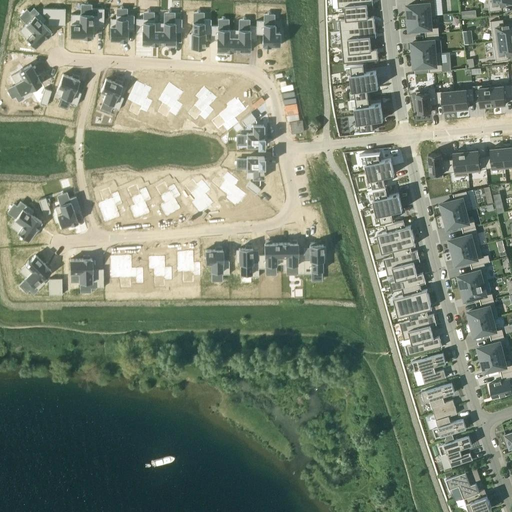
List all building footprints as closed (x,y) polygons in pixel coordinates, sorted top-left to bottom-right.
[(337,0),(338,8),(344,7),(345,7),(345,13),(347,13),(368,11),(367,5),(373,4),(372,0),(337,0)] [(408,6),(407,6),(408,17),(430,15),(430,16),(436,15),(434,0),(421,0),(422,4),(408,5),(408,6)] [(511,0),(488,0),(489,11),(502,10),(501,4),(507,4),(506,3),(511,2),(511,0)] [(48,18),(49,25),(65,26),(65,23),(65,9),(43,8),(43,12),(48,18)] [(71,14),(70,37),(82,37),(82,38),(90,38),(90,37),(93,39),(92,25),(104,25),(104,8),(97,9),(97,15),(71,14)] [(345,19),(339,19),(340,30),(345,29),(349,29),(375,26),(374,16),(369,17),(368,11),(347,13),(345,13),(346,19),(345,19)] [(19,30),(25,37),(35,47),(44,38),(44,39),(45,38),(47,40),(52,36),(50,33),(51,33),(50,32),(51,31),(42,22),(45,19),(38,12),(26,24),(19,30)] [(116,19),(110,19),(110,40),(119,40),(127,40),(127,29),(134,29),(134,18),(134,15),(116,15),(116,19)] [(430,15),(408,17),(409,28),(410,28),(410,30),(425,28),(426,34),(439,33),(438,27),(431,27),(430,16),(430,15)] [(136,18),(136,32),(142,32),(142,43),(158,43),(159,23),(154,23),(154,19),(136,18)] [(159,23),(158,43),(175,44),(175,33),(182,33),(182,19),(174,19),(174,23),(159,23)] [(189,34),(189,42),(189,45),(191,45),(191,47),(205,48),(205,33),(210,33),(211,25),(211,19),(203,19),(203,23),(193,22),(192,32),(191,32),(191,34),(189,34)] [(503,19),(491,21),(493,41),(511,38),(511,24),(509,25),(509,24),(504,24),(503,19)] [(256,26),(256,34),(263,35),(262,46),(271,46),(279,46),(280,32),(275,32),(275,25),(263,24),(263,21),(256,21),(256,26)] [(210,33),(210,39),(216,39),(216,51),(217,51),(217,54),(223,54),(223,51),(233,52),(234,30),(218,29),(218,25),(211,25),(210,33)] [(234,30),(233,52),(242,52),(242,55),(248,55),(248,52),(250,52),(250,39),(256,40),(256,34),(256,26),(249,26),(249,30),(234,30)] [(345,29),(340,30),(341,40),(345,40),(348,40),(349,45),(350,45),(371,43),(371,37),(376,37),(375,26),(349,29),(345,29)] [(413,43),(411,43),(412,54),(435,52),(434,40),(440,40),(439,33),(426,34),(426,41),(413,42),(413,43)] [(511,38),(493,41),(496,61),(509,59),(508,54),(511,53),(511,38)] [(346,52),(343,52),(344,63),(347,63),(352,62),(378,60),(377,49),(372,49),(371,43),(350,45),(349,45),(349,51),(346,52)] [(435,52),(412,54),(413,65),(415,65),(415,66),(429,65),(429,72),(443,70),(442,64),(441,51),(435,52)] [(347,66),(346,66),(346,67),(347,75),(348,75),(350,74),(351,82),(353,82),(378,79),(376,70),(367,72),(365,63),(352,65),(347,66)] [(11,75),(15,83),(23,99),(32,94),(30,90),(42,84),(41,83),(42,83),(41,82),(38,75),(37,75),(32,64),(19,71),(11,75)] [(63,73),(58,86),(56,94),(61,96),(71,99),(70,103),(77,105),(82,92),(76,90),(80,79),(71,76),(63,73)] [(106,77),(101,90),(106,93),(103,100),(112,104),(111,107),(118,110),(123,97),(118,95),(122,84),(114,80),(114,81),(106,77)] [(137,79),(131,91),(136,94),(132,101),(142,106),(140,109),(147,112),(153,100),(147,97),(153,86),(145,82),(145,83),(137,79)] [(350,91),(351,99),(355,98),(370,96),(369,88),(379,87),(378,79),(353,82),(351,82),(353,90),(350,91)] [(169,82),(161,94),(166,97),(162,103),(170,109),(168,112),(175,117),(182,105),(177,102),(184,92),(177,87),(176,87),(169,82)] [(200,98),(194,104),(202,111),(199,114),(205,119),(214,109),(210,105),(218,96),(212,90),(212,91),(205,84),(195,94),(200,98)] [(510,84),(491,85),(493,106),(501,105),(501,104),(506,104),(505,97),(511,96),(510,84)] [(491,85),(473,87),(474,100),(480,99),(481,106),(486,106),(486,107),(493,106),(491,85)] [(473,87),(454,89),(456,110),(464,109),(464,108),(469,107),(468,100),(474,100),(473,87)] [(45,88),(39,104),(46,106),(52,91),(45,88)] [(454,89),(436,91),(437,103),(443,103),(444,110),(449,109),(449,110),(456,110),(454,89)] [(417,98),(415,99),(416,105),(418,105),(419,112),(431,111),(431,104),(437,103),(436,91),(417,93),(417,98)] [(351,99),(352,107),(355,107),(356,115),(382,111),(381,103),(371,104),(370,96),(355,98),(351,99)] [(227,108),(219,114),(226,123),(223,125),(227,131),(239,123),(235,118),(247,109),(239,98),(237,99),(236,97),(227,104),(228,106),(226,107),(227,108)] [(357,123),(355,123),(356,131),(356,132),(375,130),(374,121),(384,119),(382,111),(356,115),(357,123)] [(251,113),(240,120),(245,126),(255,118),(251,113)] [(248,129),(247,143),(265,143),(266,133),(265,133),(265,121),(254,121),(254,129),(248,129)] [(510,144),(503,145),(505,166),(511,164),(511,145),(511,146),(510,144)] [(491,154),(485,155),(486,168),(505,166),(503,145),(496,146),(496,147),(491,147),(491,154)] [(473,148),(466,149),(468,169),(486,168),(485,155),(479,156),(478,149),(473,149),(473,148)] [(454,158),(448,159),(449,171),(468,169),(466,149),(458,150),(458,151),(454,151),(454,158)] [(246,152),(246,168),(252,168),(252,176),(264,176),(264,164),(265,164),(265,153),(246,152)] [(380,152),(360,154),(360,155),(361,155),(363,164),(366,163),(367,171),(393,166),(391,158),(382,160),(380,153),(380,152)] [(429,161),(427,161),(428,168),(430,168),(431,178),(444,177),(443,172),(449,171),(448,159),(442,159),(441,152),(428,154),(429,161)] [(369,179),(366,180),(368,188),(368,189),(387,184),(385,176),(395,174),(393,166),(367,171),(369,179)] [(224,176),(217,185),(225,192),(224,193),(225,194),(224,196),(234,204),(235,202),(236,203),(246,192),(234,182),(238,178),(227,168),(222,174),(224,176)] [(199,185),(190,192),(195,198),(191,202),(200,212),(206,207),(207,207),(214,202),(206,192),(211,188),(202,177),(196,182),(199,185)] [(250,178),(245,183),(255,192),(260,186),(250,178)] [(164,201),(159,204),(166,216),(174,212),(174,213),(182,208),(176,198),(181,195),(174,183),(168,186),(170,189),(161,195),(164,201)] [(133,203),(128,206),(134,219),(143,215),(143,216),(151,212),(146,201),(152,198),(147,186),(139,189),(141,192),(130,196),(133,203)] [(388,187),(369,191),(369,192),(371,199),(374,199),(375,207),(401,201),(399,193),(390,195),(388,187)] [(103,207),(98,209),(102,222),(110,219),(110,220),(119,217),(115,206),(122,204),(117,191),(110,193),(111,196),(101,200),(103,207)] [(441,204),(440,205),(443,216),(471,208),(466,191),(453,194),(455,199),(441,203),(441,204)] [(62,212),(56,214),(61,228),(69,225),(78,223),(74,211),(80,209),(76,196),(69,198),(70,202),(60,205),(62,212)] [(46,197),(38,199),(43,215),(50,212),(46,197)] [(377,215),(374,215),(376,223),(376,224),(395,220),(393,211),(403,209),(401,201),(375,207),(377,215)] [(25,205),(15,219),(22,225),(17,232),(28,240),(35,230),(36,231),(41,224),(41,223),(42,222),(31,214),(33,211),(25,205)] [(471,208),(443,216),(446,226),(447,226),(447,227),(461,224),(462,230),(476,226),(473,216),(467,216),(466,210),(471,209),(471,208)] [(387,231),(377,234),(380,243),(414,235),(411,225),(406,227),(404,220),(386,225),(387,231)] [(450,241),(449,241),(452,252),(480,244),(476,233),(477,233),(476,226),(462,230),(464,236),(450,240),(450,241)] [(414,235),(380,243),(382,253),(392,250),(394,256),(412,252),(410,246),(416,244),(414,235)] [(297,242),(280,243),(281,264),(297,263),(297,242)] [(258,255),(258,268),(265,268),(265,264),(281,264),(280,243),(264,243),(264,254),(258,255)] [(480,244),(452,252),(455,263),(456,262),(456,263),(470,260),(471,266),(484,263),(483,256),(480,244)] [(302,260),(302,274),(310,275),(310,271),(321,271),(321,261),(322,261),(322,259),(325,259),(325,247),(323,247),(323,245),(309,245),(308,260),(302,260)] [(237,248),(237,260),(239,260),(239,262),(241,262),(240,272),(251,272),(251,276),(259,276),(259,262),(253,262),(254,247),(239,247),(240,248),(237,248)] [(205,249),(205,263),(211,263),(210,271),(221,271),(221,275),(228,275),(229,261),(222,261),(222,249),(214,249),(205,249)] [(177,250),(176,264),(182,264),(182,272),(193,272),(193,276),(200,276),(201,262),(194,262),(194,250),(185,250),(186,250),(177,250)] [(394,256),(384,259),(386,270),(393,268),(394,274),(416,268),(415,262),(420,261),(418,250),(412,252),(394,256)] [(32,270),(26,277),(38,289),(45,282),(42,280),(52,270),(51,269),(45,263),(36,254),(26,264),(32,270)] [(109,254),(109,268),(118,268),(118,277),(135,278),(135,284),(143,284),(143,268),(132,268),(132,254),(131,254),(130,254),(122,254),(109,254)] [(147,254),(147,268),(153,268),(153,276),(163,276),(163,280),(171,280),(171,266),(165,266),(165,254),(156,254),(147,254)] [(69,258),(69,272),(78,272),(78,282),(95,282),(95,288),(102,289),(103,272),(91,272),(92,259),(90,259),(90,258),(82,258),(82,259),(69,258)] [(459,277),(458,277),(461,288),(488,281),(485,269),(486,269),(484,263),(471,266),(473,272),(459,276),(459,277)] [(396,279),(389,281),(392,292),(402,289),(420,284),(426,283),(423,272),(418,274),(416,268),(394,274),(396,279)] [(49,278),(49,294),(62,294),(62,278),(49,278)] [(488,281),(461,288),(464,299),(465,298),(465,299),(479,296),(481,302),(493,298),(492,292),(491,292),(488,281)] [(404,295),(394,297),(396,307),(430,298),(427,289),(422,290),(420,284),(402,289),(404,295)] [(430,298),(396,307),(398,316),(409,314),(410,320),(428,315),(427,309),(432,308),(430,298)] [(469,312),(468,313),(471,324),(498,316),(493,298),(481,302),(482,308),(469,311),(469,312)] [(410,320),(400,322),(403,333),(409,331),(411,337),(432,331),(431,326),(437,324),(434,314),(428,315),(410,320)] [(498,316),(471,324),(473,334),(475,334),(475,335),(489,331),(491,338),(504,334),(502,328),(496,330),(493,318),(498,317),(498,316)] [(412,343),(406,344),(408,355),(442,346),(440,336),(434,337),(432,331),(411,337),(412,343)] [(479,348),(478,348),(481,359),(503,354),(500,342),(505,340),(504,334),(491,338),(492,344),(479,347),(479,348)] [(434,366),(446,362),(443,351),(442,352),(442,353),(413,361),(415,371),(420,370),(421,369),(424,382),(425,383),(446,377),(446,375),(445,376),(445,375),(444,370),(443,370),(435,372),(435,371),(434,366)] [(503,354),(481,359),(484,370),(485,370),(485,371),(500,367),(501,373),(511,370),(511,363),(511,364),(510,360),(504,360),(503,354)] [(490,385),(489,385),(491,395),(493,394),(493,396),(506,393),(506,395),(511,393),(511,384),(511,383),(511,370),(501,373),(503,380),(490,383),(490,385)] [(434,413),(456,406),(455,405),(455,406),(453,399),(445,402),(443,396),(455,392),(452,382),(451,382),(451,383),(421,392),(424,402),(430,400),(434,413)] [(455,407),(456,407),(456,406),(434,413),(438,426),(433,428),(436,437),(445,434),(446,439),(453,436),(452,432),(465,428),(466,429),(467,429),(463,418),(451,422),(449,416),(457,413),(455,407)] [(460,449),(472,445),(469,434),(468,435),(468,436),(454,440),(453,436),(446,439),(445,439),(446,443),(439,445),(442,455),(447,453),(452,467),(473,459),(473,458),(472,458),(470,452),(462,455),(460,449)] [(479,491),(475,479),(480,477),(476,467),(455,475),(447,478),(446,478),(450,488),(459,485),(464,497),(479,491)] [(479,491),(464,497),(469,511),(480,511),(492,508),(484,489),(479,491)]
